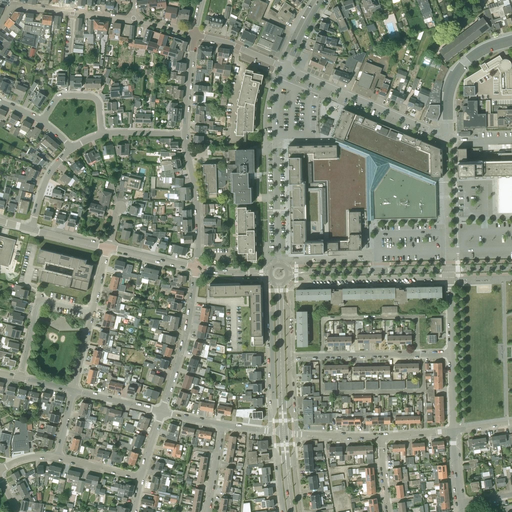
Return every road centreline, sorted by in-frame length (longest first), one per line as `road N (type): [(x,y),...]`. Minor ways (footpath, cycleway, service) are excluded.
road 1 (residential): [(511,37),(476,51),(453,73),(440,133),(286,69)]
road 2 (residential): [(278,264),(275,105),(286,69)]
road 3 (residential): [(301,272),(307,279),(450,277)]
road 4 (tertiary): [(450,269),(301,272)]
road 5 (residential): [(161,411),(196,268)]
road 6 (residential): [(196,268),(185,134)]
road 7 (residential): [(321,355),(450,353)]
road 8 (residential): [(92,313),(40,303),(20,376)]
road 9 (residential): [(133,18),(11,6)]
